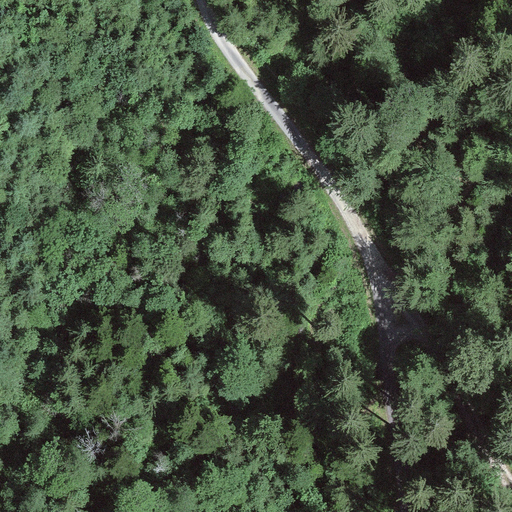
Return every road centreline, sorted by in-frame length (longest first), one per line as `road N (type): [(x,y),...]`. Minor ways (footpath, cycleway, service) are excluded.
road 1 (track): [(409,511),(393,295),(511,486)]
road 2 (track): [(201,0),(340,189),(393,295)]
